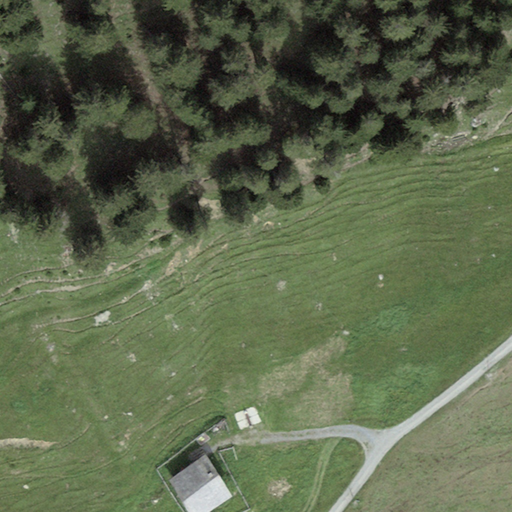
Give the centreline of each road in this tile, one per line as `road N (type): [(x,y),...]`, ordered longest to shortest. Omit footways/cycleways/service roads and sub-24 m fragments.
road 1 (track): [(511,344),(379,449),(328,511)]
road 2 (track): [(379,449),(355,433),(244,445)]
